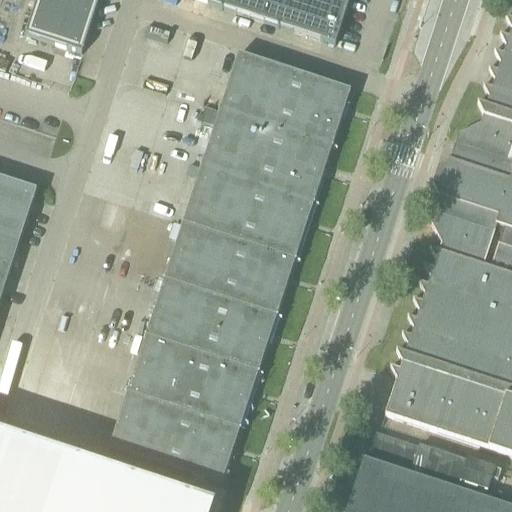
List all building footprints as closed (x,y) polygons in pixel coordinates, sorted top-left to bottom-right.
[(37,0),(25,38),(81,57),(100,0),(37,0)] [(183,0),(328,47),(335,49),(350,0),(183,0)] [(396,383),(385,417),(432,433),(511,459),(511,21),(508,20),(505,19),(506,21),(511,32),(508,39),(499,36),(505,49),(503,56),(494,53),(500,66),(497,73),(488,70),(494,83),(492,91),(482,88),(489,100),(487,108),(477,104),(483,117),(480,125),(457,137),(454,146),(446,172),(455,175),(451,188),(442,185),(429,224),(441,247),(439,253),(429,250),(435,263),(433,270),(424,267),(430,280),(427,287),(418,284),(424,297),(422,304),(412,302),(419,314),(416,321),(407,319),(413,331),(410,339),(401,336),(407,348),(405,356),(396,353),(402,366),(400,373),(390,370),(394,378),(396,383)] [(350,95),(237,58),(219,114),(332,151),(350,95)] [(332,151),(219,114),(200,171),(313,208),(332,151)] [(313,208),(200,171),(182,228),(295,265),(313,208)] [(0,181),(0,306),(36,194),(0,181)] [(182,228),(164,284),(277,321),(290,279),(295,265),(182,228)] [(277,321),(164,284),(145,340),(258,377),(272,336),(277,321)] [(145,340),(127,397),(240,434),(251,398),(253,392),(258,377),(145,340)] [(235,448),(240,434),(127,397),(108,453),(221,490),(235,448)] [(0,406),(0,422),(4,424),(8,409),(0,406)] [(364,459),(365,459),(411,474),(410,478),(457,493),(467,464),(419,449),(419,450),(373,435),(372,435),(364,459)] [(0,511),(214,511),(215,510),(0,439),(0,511)] [(511,511),(364,464),(347,511),(511,511)]
